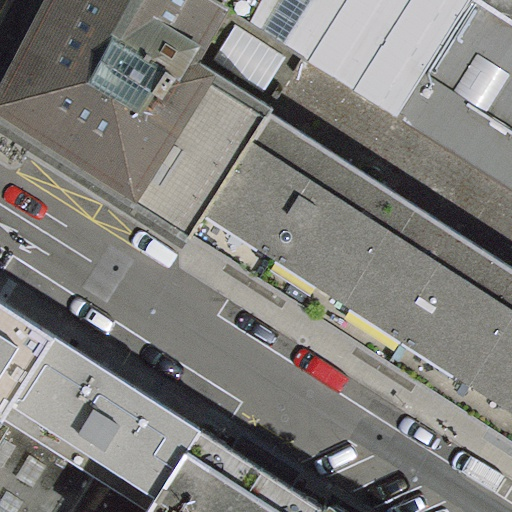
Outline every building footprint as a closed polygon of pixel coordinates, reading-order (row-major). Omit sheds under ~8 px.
[(195,236),(273,115),(277,105),(204,59),(234,11),(216,0),(47,0),(41,12),(0,89),(0,113),(90,171),(195,236)] [(216,0),(234,11),(395,114),(472,0),(216,0)] [(511,188),(511,17),(484,0),(472,0),(395,114),(511,188)] [(511,0),(484,0),(511,17),(511,0)] [(511,188),(395,114),(234,11),(204,59),(277,105),(273,115),(511,268),(511,188)] [(511,268),(273,115),(195,236),(511,438),(511,268)] [(0,416),(2,418),(55,334),(0,298),(0,416)] [(151,509),(203,427),(124,378),(55,334),(2,418),(95,477),(151,509)] [(0,420),(0,511),(72,511),(95,477),(2,418),(0,420)] [(262,464),(203,427),(151,509),(149,511),(321,511),(326,505),(262,464)] [(149,511),(151,509),(95,477),(72,511),(149,511)]
